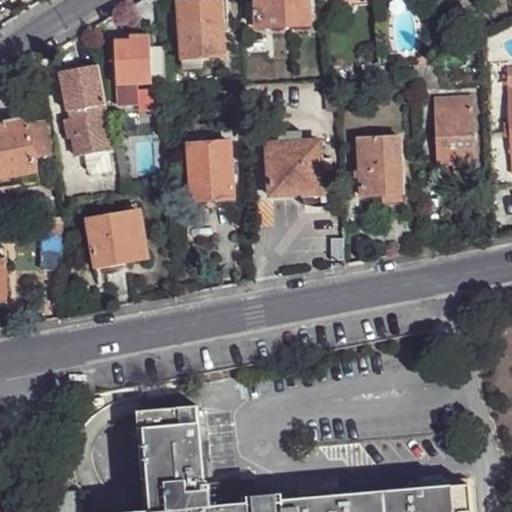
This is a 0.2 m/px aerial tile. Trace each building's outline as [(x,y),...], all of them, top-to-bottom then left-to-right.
[(219,0),(215,0),(179,2),(182,71),(201,70),(200,60),(223,59),(219,0)] [(306,0),(262,0),(262,8),(256,9),(257,27),(308,24),(306,0)] [(166,82),(165,46),(151,47),(151,37),(129,37),(129,41),(116,41),(120,107),(138,107),(137,86),(153,85),(154,83),(166,82)] [(436,63),(429,63),(415,70),(416,82),(422,81),(423,91),(437,90),(436,63)] [(352,87),(379,88),(378,64),(351,66),(352,87)] [(106,118),(97,67),(59,74),(67,121),(63,121),(66,141),(71,140),(75,159),(84,157),(87,177),(112,173),(108,153),(112,152),(106,118)] [(232,131),(246,130),(245,105),(243,77),(211,81),(211,90),(230,89),(232,131)] [(328,88),(324,89),(325,113),(336,113),(334,88),(328,88)] [(453,164),(474,164),(471,99),(431,102),(435,165),(453,164)] [(33,157),(27,123),(27,120),(4,124),(5,130),(0,130),(0,181),(37,174),(33,157)] [(45,120),(27,123),(33,157),(52,154),(45,120)] [(328,160),(318,160),(317,143),(299,143),(299,132),(276,133),(276,144),(265,145),(267,197),(301,195),(302,204),(325,203),(325,190),(329,190),(328,160)] [(359,197),(380,196),(401,194),(400,192),(398,138),(356,141),(358,172),(358,178),(359,197)] [(187,148),(190,205),(231,200),(228,142),(187,148)] [(475,180),(474,164),(453,164),(454,181),(475,180)] [(401,194),(380,196),(380,202),(403,200),(403,193),(400,192),(401,194)] [(122,209),(124,216),(135,214),(134,207),(122,209)] [(135,214),(124,216),(86,224),(94,272),(99,270),(108,269),(122,266),(145,261),(137,214),(135,214)] [(42,273),(61,274),(62,222),(44,223),(42,273)] [(123,271),(122,266),(108,269),(108,274),(123,271)] [(471,511),(470,486),(288,502),(288,498),(258,501),(247,502),(247,508),(210,511),(209,487),(206,487),(197,408),(143,412),(151,511),(471,511)] [(137,413),(144,511),(151,511),(143,412),(137,413)] [(257,484),(209,487),(210,511),(247,508),(247,502),(258,501),(257,484)]
